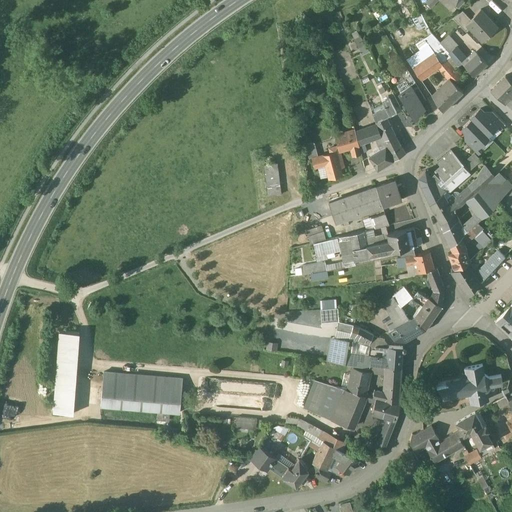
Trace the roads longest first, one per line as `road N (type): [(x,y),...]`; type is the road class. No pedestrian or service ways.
road 1 (primary): [(12,273),(60,180),(108,114),(176,45),(237,0)]
road 2 (residential): [(460,322),(415,351),(405,422),(366,479),(347,492),(221,511)]
road 3 (residential): [(480,88),(418,146),(409,167),(460,322)]
